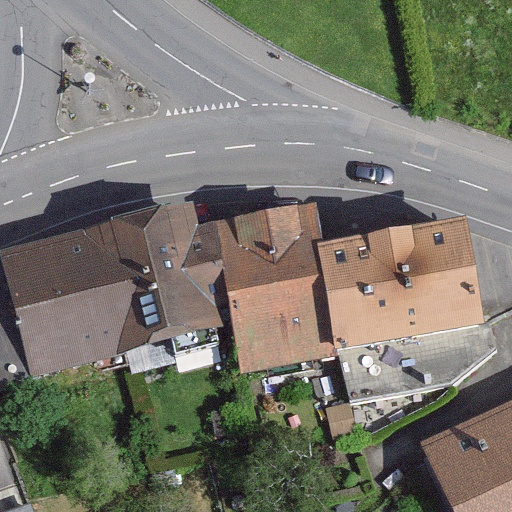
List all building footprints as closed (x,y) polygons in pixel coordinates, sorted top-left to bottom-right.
[(243,336),(222,223),(206,226),(201,204),(77,233),(106,365),(243,336)] [(247,365),(340,351),(324,249),(317,206),(222,223),(243,336),(247,365)] [(340,351),(484,327),(469,227),(324,249),(340,351)] [(0,393),(106,365),(77,233),(0,263),(0,393)] [(511,511),(511,410),(429,447),(457,511),(511,511)]
